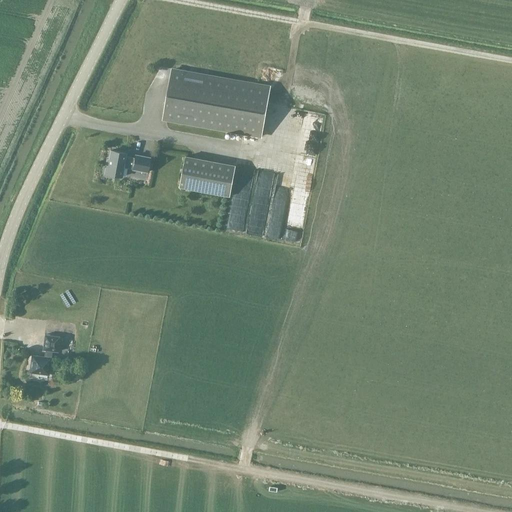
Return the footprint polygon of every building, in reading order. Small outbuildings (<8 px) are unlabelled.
[(261,136),(270,87),(171,69),(163,119),(261,136)] [(106,159),(104,173),(109,174),(110,176),(115,177),(117,176),(120,177),(122,165),(131,167),(131,169),(147,172),(149,158),(134,155),(133,160),(124,158),(125,153),(110,150),(108,159),(106,159)] [(179,187),(229,196),(235,166),(185,156),(179,187)] [(44,335),(42,349),(45,350),(44,357),(51,358),(52,351),(57,351),(59,337),(44,335)] [(31,355),(29,372),(49,374),(51,358),(44,357),(31,355)]
